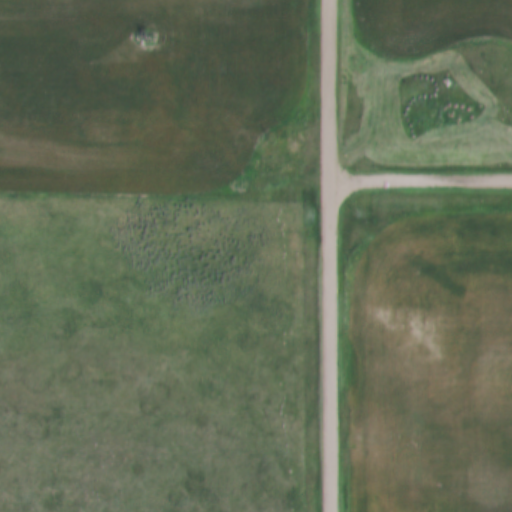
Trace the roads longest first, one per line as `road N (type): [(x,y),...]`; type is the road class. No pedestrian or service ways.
road 1 (residential): [(329,0),(330,511)]
road 2 (residential): [(329,173),(511,173)]
